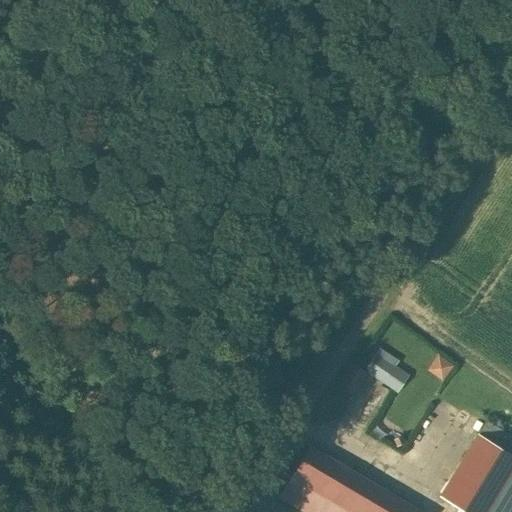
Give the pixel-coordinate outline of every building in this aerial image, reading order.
[(434,351),(423,367),(440,379),(451,363),(434,351)] [(375,353),(364,370),(397,392),(409,375),(375,353)] [(511,437),(485,422),(440,495),(468,511),(484,511),(511,468),(511,437)] [(419,511),(307,446),(279,496),(305,511),(419,511)] [(511,511),(511,468),(484,511),(511,511)]
